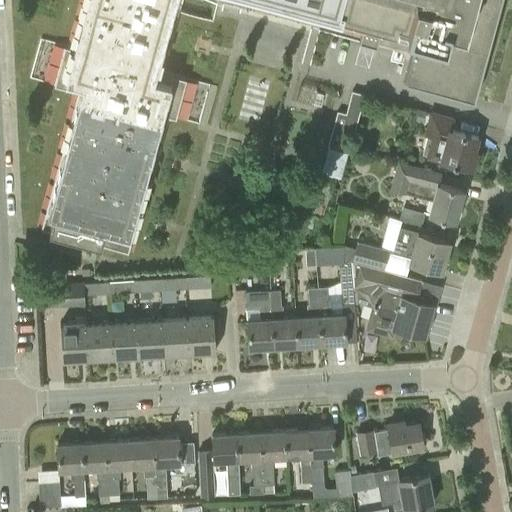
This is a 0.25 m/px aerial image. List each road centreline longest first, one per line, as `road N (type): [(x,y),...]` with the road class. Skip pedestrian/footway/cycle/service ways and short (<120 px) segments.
road 1 (residential): [(5,407),(469,377)]
road 2 (residential): [(469,377),(511,219)]
road 3 (residential): [(5,407),(0,269)]
road 4 (residential): [(491,511),(469,377)]
